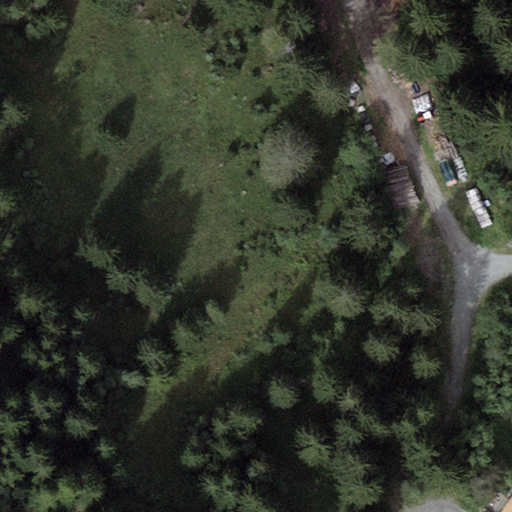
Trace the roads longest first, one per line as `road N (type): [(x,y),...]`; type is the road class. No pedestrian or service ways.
road 1 (track): [(356,0),(407,144),(473,277)]
road 2 (track): [(473,277),(457,317),(457,384),(447,415),(413,439),(399,464),(406,490),(390,511)]
